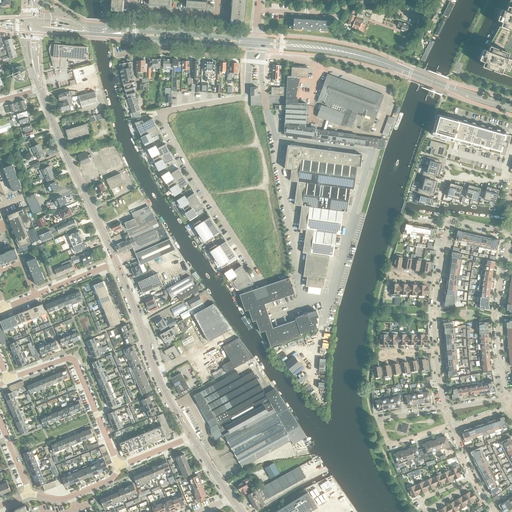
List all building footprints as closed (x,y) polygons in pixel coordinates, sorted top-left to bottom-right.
[(111,0),(111,10),(114,10),(114,11),(115,11),(115,10),(122,11),(123,0),(111,0)] [(232,0),(230,23),(244,24),(246,0),(232,0)] [(454,4),(449,1),(442,15),(447,17),(454,4)] [(500,26),(511,30),(511,7),(508,5),(506,10),(501,9),(497,19),(502,21),(500,26)] [(357,11),(352,9),(350,14),(346,24),(351,26),(357,11)] [(363,20),(362,19),(363,15),(357,13),(356,17),(354,21),(352,27),(362,31),(365,25),(362,24),(363,20)] [(446,19),(442,17),(433,35),(437,37),(446,19)] [(311,30),(311,19),(294,18),(293,29),(311,30)] [(329,21),(311,19),(311,30),(328,31),(329,21)] [(402,23),(398,22),(397,26),(401,27),(400,30),(406,32),(407,30),(410,31),(412,26),(409,25),(403,23),(402,23)] [(0,48),(6,46),(12,44),(11,38),(5,40),(6,43),(3,44),(2,42),(0,42),(0,48)] [(433,43),(429,41),(420,60),(424,62),(433,43)] [(87,47),(60,44),(60,42),(60,43),(57,42),(56,42),(55,42),(54,43),(53,43),(52,44),(51,45),(50,46),(50,47),(50,48),(49,49),(49,50),(50,51),(51,56),(51,57),(52,61),(53,62),(54,67),(56,67),(60,65),(60,66),(60,65),(61,58),(62,58),(62,59),(63,59),(64,59),(65,59),(65,58),(67,58),(68,60),(68,58),(70,58),(88,60),(88,54),(86,54),(87,47)] [(8,52),(14,51),(12,44),(6,46),(8,50),(1,52),(0,50),(0,49),(0,56),(2,56),(1,54),(8,52)] [(482,66),(500,73),(501,74),(501,73),(506,75),(511,59),(507,57),(509,53),(509,52),(490,45),(488,50),(483,48),(479,59),(484,61),(482,66)] [(16,57),(14,51),(8,52),(9,56),(2,58),(3,60),(16,57)] [(146,78),(148,78),(150,78),(151,68),(160,68),(160,59),(149,59),(149,67),(147,67),(147,64),(146,64),(146,71),(146,78)] [(167,69),(172,69),(172,59),(163,59),(163,69),(164,70),(166,70),(167,69)] [(176,90),(176,87),(177,77),(174,77),(175,68),(181,68),(181,62),(178,62),(178,60),(172,59),(172,69),(172,77),(172,87),(171,90),(176,90)] [(141,71),(146,71),(146,64),(145,64),(145,61),(141,60),(141,61),(137,61),(137,64),(136,64),(136,65),(137,65),(136,71),(141,71)] [(205,61),(204,70),(205,70),(205,73),(213,74),(213,71),(214,71),(215,62),(205,61)] [(126,63),(125,63),(128,80),(131,79),(134,79),(131,62),(126,63)] [(231,83),(231,79),(232,79),(232,74),(233,74),(233,75),(237,76),(237,73),(238,63),(237,63),(237,62),(234,62),(234,63),(230,63),(229,74),(227,74),(227,79),(227,83),(231,83)] [(125,63),(120,64),(122,81),(128,80),(125,63)] [(308,77),(308,68),(291,67),(291,75),(287,75),(286,87),(286,96),(285,102),(285,116),(284,135),(377,147),(378,138),(356,135),(356,134),(326,130),(324,130),(317,129),(317,128),(305,127),(307,103),(298,103),(297,98),(295,98),(300,76),(308,77)] [(25,76),(25,75),(25,74),(25,73),(25,72),(24,72),(24,71),(23,70),(22,70),(21,69),(20,69),(19,70),(18,70),(17,71),(16,72),(16,73),(16,74),(16,75),(16,76),(17,77),(17,78),(18,78),(19,79),(20,79),(21,79),(22,79),(23,78),(24,78),(24,77),(25,77),(25,76)] [(321,105),(317,116),(327,120),(324,130),(326,130),(329,121),(340,125),(341,124),(352,128),(353,124),(361,126),(360,129),(369,133),(384,95),(327,74),(317,101),(327,105),(326,107),(321,105)] [(260,93),(258,93),(258,87),(254,87),(254,88),(250,88),(250,96),(251,106),(261,106),(261,96),(260,96),(260,93)] [(271,95),(286,96),(286,87),(280,87),(280,88),(272,87),(271,95)] [(58,95),(59,101),(72,97),(71,91),(58,95)] [(86,94),(85,94),(88,105),(95,104),(91,92),(86,94)] [(82,107),(88,105),(85,94),(79,95),(82,107)] [(135,96),(127,98),(132,113),(133,112),(135,118),(141,116),(139,111),(140,110),(138,107),(139,106),(139,105),(139,104),(138,103),(137,103),(135,96)] [(62,103),(60,103),(62,110),(69,108),(69,105),(72,104),(72,101),(73,100),(72,97),(70,98),(61,100),(62,103)] [(17,108),(26,105),(24,100),(15,103),(16,103),(14,104),(14,103),(5,106),(7,113),(16,110),(15,107),(16,107),(16,108),(17,108)] [(27,109),(26,105),(17,108),(18,110),(15,111),(16,113),(23,111),(23,110),(27,109)] [(8,121),(9,123),(13,122),(13,121),(29,116),(27,111),(13,115),(13,118),(12,119),(12,120),(8,121)] [(437,114),(431,135),(439,137),(455,141),(457,142),(460,143),(504,156),(510,135),(437,114)] [(13,121),(13,122),(13,124),(19,122),(20,124),(31,121),(29,116),(13,121)] [(394,118),(388,116),(382,134),(387,136),(394,118)] [(144,127),(146,131),(156,126),(152,118),(145,122),(146,122),(145,122),(146,126),(144,127)] [(146,126),(145,122),(143,123),(142,120),(135,123),(137,126),(136,127),(140,134),(146,131),(144,127),(146,126)] [(11,129),(11,128),(11,127),(14,126),(13,124),(13,122),(9,123),(0,125),(0,132),(2,132),(11,129)] [(86,123),(81,125),(84,135),(89,133),(86,123)] [(29,135),(30,138),(33,137),(32,134),(34,134),(34,132),(33,130),(32,129),(31,124),(23,127),(22,125),(20,125),(21,127),(20,128),(23,137),(29,135)] [(76,126),(71,128),(73,138),(79,136),(76,126)] [(151,135),(152,137),(153,137),(160,134),(156,126),(146,131),(149,136),(151,135)] [(69,139),(73,138),(71,128),(65,130),(68,138),(69,139)] [(145,144),(146,144),(147,143),(151,141),(152,141),(151,138),(152,137),(151,135),(149,136),(146,131),(140,134),(142,137),(145,144)] [(386,139),(378,138),(377,147),(384,148),(386,139)] [(429,147),(433,148),(432,149),(433,149),(434,148),(435,148),(433,154),(444,157),(447,145),(431,140),(430,143),(429,147)] [(29,153),(29,155),(42,150),(39,144),(29,148),(31,152),(29,153)] [(155,146),(148,149),(150,152),(149,152),(153,160),(161,156),(169,152),(165,144),(159,147),(159,148),(157,149),(155,146)] [(287,144),(284,168),(291,169),(290,181),(297,182),(294,205),(301,206),(298,229),(300,229),(300,233),(303,233),(305,233),(303,253),(306,253),(303,276),(307,277),(306,286),(323,288),(324,279),(326,279),(329,256),(333,257),(336,234),(340,234),(343,211),(347,212),(350,189),(353,189),(357,166),(360,167),(362,155),(302,147),(302,146),(287,144)] [(42,150),(29,155),(31,158),(36,155),(37,159),(45,155),(42,150)] [(78,155),(82,164),(90,161),(89,158),(92,157),(90,154),(87,155),(86,152),(78,155)] [(173,159),(169,152),(161,156),(165,163),(166,162),(166,163),(173,159)] [(164,163),(165,163),(161,156),(153,160),(157,167),(159,170),(166,166),(164,163)] [(440,170),(442,164),(439,163),(439,160),(427,157),(426,160),(430,161),(428,167),(440,170)] [(3,168),(4,168),(6,174),(5,174),(6,174),(15,170),(14,167),(13,167),(12,164),(3,168)] [(39,175),(39,177),(40,177),(52,172),(50,166),(39,171),(41,175),(39,175)] [(439,176),(440,170),(428,167),(427,172),(423,171),(422,174),(434,178),(435,175),(439,176)] [(172,173),(171,174),(173,177),(171,179),(174,182),(183,176),(178,168),(172,173)] [(7,176),(8,180),(17,176),(16,174),(16,173),(15,170),(6,174),(6,176),(7,176)] [(52,172),(40,177),(39,177),(34,180),(35,182),(40,179),(41,180),(43,179),(45,182),(55,178),(52,172)] [(163,179),(168,186),(174,182),(171,179),(173,177),(171,174),(170,174),(168,172),(162,176),(164,178),(163,179)] [(106,179),(111,189),(124,183),(120,173),(106,179)] [(437,181),(434,180),(434,178),(422,174),(421,178),(425,179),(423,184),(435,187),(436,187),(437,182),(437,181)] [(8,180),(10,183),(9,183),(10,185),(11,185),(20,182),(18,178),(17,176),(8,180)] [(183,176),(174,182),(168,186),(172,193),(173,192),(174,195),(177,193),(180,191),(181,191),(179,188),(181,187),(188,183),(183,176)] [(47,185),(46,183),(42,185),(44,189),(48,187),(51,193),(60,189),(58,183),(56,184),(55,181),(47,185)] [(11,185),(11,187),(13,191),(21,188),(20,185),(21,185),(20,182),(11,185)] [(95,190),(97,194),(101,192),(102,193),(106,191),(102,183),(95,186),(96,190),(95,190)] [(450,183),(449,187),(446,186),(444,195),(453,197),(456,185),(450,183)] [(418,188),(417,192),(429,195),(430,192),(434,193),(436,187),(435,187),(423,184),(422,189),(418,188)] [(462,196),(465,188),(456,185),(453,197),(459,199),(460,196),(462,196)] [(462,196),(471,199),(474,187),(468,185),(467,188),(465,188),(462,196)] [(480,198),(483,189),(474,187),(471,199),(477,200),(478,197),(480,198)] [(487,187),(486,190),(483,189),(480,198),(489,200),(493,188),(487,187)] [(496,199),(499,199),(499,200),(501,191),(493,188),(489,200),(495,202),(496,199)] [(417,192),(416,195),(420,196),(418,204),(417,204),(424,205),(424,204),(424,203),(431,205),(431,204),(432,200),(432,199),(429,198),(429,195),(417,192)] [(182,207),(184,210),(199,200),(194,193),(188,197),(186,198),(184,196),(177,200),(182,207)] [(26,198),(28,203),(36,200),(34,194),(26,198)] [(51,203),(50,207),(56,209),(57,207),(67,203),(64,198),(63,199),(62,196),(54,200),(53,199),(49,200),(51,203)] [(28,203),(33,214),(41,210),(36,200),(28,203)] [(197,211),(203,207),(199,200),(184,210),(186,213),(190,219),(197,215),(195,212),(197,211)] [(125,224),(122,225),(123,229),(123,231),(127,230),(127,231),(137,227),(137,226),(154,219),(148,206),(143,208),(131,213),(133,218),(124,222),(125,224)] [(31,220),(29,220),(24,208),(7,215),(16,235),(14,236),(19,248),(39,240),(31,220)] [(61,219),(62,219),(64,218),(64,219),(66,218),(66,217),(72,215),(70,212),(71,211),(70,209),(69,209),(69,208),(55,214),(56,218),(58,217),(59,218),(58,219),(61,220),(61,219)] [(36,220),(39,227),(46,224),(43,217),(36,220)] [(203,227),(205,230),(214,224),(210,217),(203,221),(204,221),(203,222),(205,226),(203,227)] [(133,249),(135,253),(169,238),(160,220),(159,221),(157,218),(137,227),(127,231),(123,233),(124,235),(127,241),(124,242),(124,241),(114,245),(118,254),(118,253),(133,247),(133,249)] [(59,233),(76,225),(74,219),(58,226),(57,224),(49,228),(50,231),(51,233),(58,230),(59,233)] [(199,234),(205,230),(203,227),(205,226),(203,222),(202,223),(200,220),(193,224),(195,227),(199,234)] [(120,230),(123,229),(122,225),(120,222),(119,223),(119,222),(116,223),(117,224),(111,226),(113,230),(114,230),(115,232),(120,230)] [(210,233),(212,236),(213,235),(213,236),(219,232),(214,224),(205,230),(208,235),(210,233)] [(407,233),(410,234),(412,225),(410,225),(410,224),(405,224),(405,227),(403,227),(403,234),(407,234),(407,233)] [(413,234),(416,235),(418,226),(412,225),(410,234),(410,237),(412,237),(413,234)] [(419,235),(423,236),(424,227),(418,226),(416,235),(416,238),(419,238),(419,235)] [(428,239),(429,237),(430,228),(424,227),(423,236),(422,238),(428,239)] [(204,241),(206,243),(212,239),(211,237),(212,236),(210,233),(208,235),(205,230),(199,234),(204,241)] [(53,237),(51,233),(50,231),(39,235),(42,242),(53,237)] [(68,235),(70,239),(67,240),(68,243),(71,241),(73,247),(83,242),(80,234),(81,233),(80,231),(79,231),(78,231),(68,235)] [(463,232),(460,243),(466,244),(469,233),(463,232)] [(475,235),(469,233),(466,244),(473,246),(473,243),(475,235)] [(475,235),(473,243),(473,246),(479,247),(481,236),(475,235)] [(485,248),(485,246),(487,237),(481,236),(479,247),(485,248)] [(485,246),(492,247),(494,239),(487,237),(485,246)] [(140,265),(175,249),(169,238),(135,253),(140,265)] [(219,246),(218,246),(217,247),(216,244),(209,248),(211,251),(215,258),(230,248),(225,241),(219,245),(219,246)] [(84,244),(83,242),(73,247),(76,252),(86,248),(86,247),(87,246),(86,244),(84,244)] [(222,268),(222,267),(228,263),(226,261),(228,259),(229,260),(235,256),(230,248),(215,258),(220,265),(222,268)] [(12,249),(8,251),(12,260),(18,257),(15,249),(12,250),(12,249)] [(5,253),(3,254),(6,262),(10,260),(10,261),(12,260),(8,251),(5,252),(5,253)] [(77,256),(75,257),(77,262),(80,261),(80,260),(82,259),(85,265),(93,261),(90,255),(85,258),(83,253),(77,256)] [(405,258),(404,259),(402,259),(402,257),(402,255),(396,254),(396,256),(394,266),(400,268),(400,266),(403,267),(403,268),(405,258)] [(62,264),(63,267),(65,273),(74,269),(71,264),(73,263),(74,264),(77,262),(75,257),(75,255),(71,257),(72,259),(62,264)] [(27,261),(29,267),(38,264),(37,260),(36,260),(35,258),(27,261)] [(412,270),(414,259),(413,261),(411,261),(411,259),(405,258),(403,268),(409,269),(409,268),(412,268),(412,270)] [(421,271),(423,259),(418,258),(418,260),(414,259),(412,270),(418,271),(418,269),(421,270),(421,271)] [(423,259),(421,271),(427,272),(427,271),(431,271),(432,263),(423,261),(423,259)] [(137,261),(130,264),(132,269),(131,269),(132,269),(135,276),(143,272),(140,265),(139,265),(137,261)] [(30,269),(31,273),(40,269),(39,267),(40,267),(38,264),(29,267),(30,269)] [(253,284),(241,265),(235,269),(235,270),(233,271),(231,268),(225,273),(227,275),(226,275),(231,283),(233,281),(238,290),(239,290),(253,284)] [(57,276),(65,273),(63,267),(55,270),(57,276)] [(34,278),(34,279),(43,275),(42,272),(41,272),(40,269),(31,273),(33,277),(33,279),(34,278)] [(138,282),(143,293),(162,284),(157,273),(138,282)] [(45,281),(44,279),(44,278),(43,275),(34,279),(36,284),(45,281)] [(182,299),(195,292),(200,289),(196,283),(194,284),(189,276),(166,289),(169,294),(171,298),(177,295),(180,301),(183,300),(182,299)] [(269,284),(239,294),(245,310),(248,309),(252,321),(256,320),(260,332),(265,330),(270,346),(286,341),(293,338),(301,336),(300,333),(317,328),(315,323),(317,322),(316,318),(318,317),(316,310),(295,317),(295,320),(288,322),(280,325),(272,327),(268,316),(264,303),(274,300),(284,297),(294,293),(289,277),(279,281),(269,284)] [(105,286),(103,281),(92,285),(94,290),(105,286)] [(400,296),(401,284),(400,284),(400,285),(398,285),(398,284),(395,283),(394,283),(393,283),(392,283),(391,283),(391,289),(390,289),(389,290),(389,292),(390,293),(391,293),(391,296),(400,296)] [(409,295),(410,284),(410,286),(407,286),(407,284),(401,284),(400,296),(400,294),(406,294),(406,293),(409,293),(409,295)] [(418,295),(419,285),(419,286),(416,286),(416,285),(410,284),(409,295),(415,295),(415,294),(418,295)] [(425,285),(419,285),(418,295),(425,295),(425,294),(428,294),(428,287),(425,287),(425,285)] [(107,290),(105,286),(94,290),(96,295),(107,290)] [(202,288),(200,289),(195,292),(197,296),(184,303),(191,314),(205,306),(205,307),(211,304),(202,288)] [(109,295),(107,290),(96,295),(98,299),(109,295)] [(74,293),(78,303),(83,300),(79,291),(74,293)] [(68,295),(72,305),(78,303),(74,293),(68,295)] [(71,303),(72,305),(68,295),(62,298),(65,305),(67,309),(70,308),(68,304),(71,303)] [(109,295),(98,299),(100,304),(110,300),(109,295)] [(148,306),(161,300),(166,298),(165,296),(165,295),(158,299),(158,298),(157,297),(156,297),(154,297),(153,297),(145,300),(148,306)] [(65,305),(62,298),(57,300),(60,308),(65,305)] [(54,310),(60,308),(57,300),(51,302),(54,310)] [(112,304),(110,300),(100,304),(102,309),(112,304)] [(163,302),(161,300),(148,306),(150,312),(160,307),(159,304),(163,302)] [(45,305),(48,312),(54,310),(51,302),(45,305)] [(175,317),(188,309),(184,302),(171,309),(175,317)] [(213,303),(193,314),(208,341),(232,328),(213,303)] [(42,304),(37,306),(42,316),(46,315),(42,304)] [(102,309),(103,313),(114,309),(112,304),(102,309)] [(37,318),(42,316),(37,306),(33,308),(37,318)] [(33,308),(28,309),(32,320),(37,318),(33,308)] [(23,311),(28,322),(32,320),(28,309),(23,311)] [(116,313),(114,309),(103,313),(105,318),(116,313)] [(180,314),(183,319),(190,315),(188,310),(180,314)] [(23,311),(19,313),(23,324),(28,322),(23,311)] [(23,324),(19,313),(14,315),(19,326),(23,324)] [(107,322),(118,318),(116,313),(105,318),(107,322)] [(14,315),(9,317),(14,328),(19,326),(14,315)] [(14,328),(9,317),(5,319),(9,330),(14,328)] [(120,323),(118,318),(107,322),(109,327),(120,323)] [(162,318),(155,321),(157,325),(158,325),(160,330),(167,327),(168,328),(170,327),(176,323),(173,318),(167,322),(166,319),(164,321),(162,318)] [(9,330),(5,319),(0,320),(0,321),(4,332),(9,330)] [(183,320),(177,323),(182,331),(187,328),(183,320)] [(121,333),(129,330),(127,324),(119,327),(121,333)] [(171,328),(160,334),(164,342),(163,341),(174,335),(175,335),(175,334),(178,332),(175,326),(171,328)] [(52,336),(55,335),(52,327),(44,330),(45,332),(49,331),(50,332),(52,336)] [(70,334),(73,342),(79,340),(75,329),(72,329),(72,330),(73,333),(70,334)] [(124,339),(132,335),(129,330),(121,333),(120,334),(121,337),(118,338),(119,341),(124,339)] [(69,332),(64,334),(68,344),(73,342),(70,334),(69,332)] [(390,344),(390,332),(381,332),(381,334),(380,334),(380,344),(381,344),(382,345),(383,345),(384,344),(387,344),(387,343),(390,343),(390,344)] [(399,344),(399,332),(390,332),(390,344),(391,345),(392,345),(393,344),(396,344),(396,343),(399,343),(399,344)] [(408,344),(408,334),(405,334),(405,332),(399,332),(399,344),(405,344),(405,343),(408,343),(408,344)] [(417,344),(417,332),(417,334),(408,334),(408,344),(414,344),(414,343),(417,343),(417,344)] [(424,332),(417,332),(417,344),(424,344),(424,343),(427,343),(427,336),(424,336),(424,334),(424,332)] [(62,346),(68,344),(64,334),(63,333),(60,334),(61,335),(62,338),(59,339),(62,346)] [(134,341),(132,335),(124,339),(126,344),(134,341)] [(223,366),(226,373),(253,357),(238,337),(223,346),(230,360),(222,365),(223,366)] [(94,338),(86,341),(89,346),(96,343),(100,342),(99,339),(95,341),(94,338)] [(50,343),(53,350),(58,348),(55,340),(50,343)] [(10,344),(12,350),(19,347),(17,341),(9,344),(10,344)] [(40,355),(41,354),(41,355),(42,355),(47,352),(44,345),(45,345),(43,342),(37,345),(38,346),(37,347),(40,355)] [(176,342),(166,348),(168,352),(175,349),(178,354),(182,352),(176,342)] [(44,345),(47,352),(53,350),(50,343),(45,345),(44,345)] [(101,348),(102,347),(101,345),(97,346),(96,343),(89,346),(91,352),(101,348)] [(21,346),(19,347),(12,350),(14,355),(24,351),(21,346)] [(124,349),(126,355),(134,352),(132,346),(124,349)] [(93,358),(95,357),(96,359),(100,357),(99,355),(101,355),(102,354),(103,354),(103,353),(103,352),(101,348),(91,352),(93,357),(93,358)] [(24,351),(14,355),(16,361),(24,358),(26,357),(24,351)] [(35,357),(37,359),(37,361),(40,360),(37,352),(35,353),(32,355),(33,358),(35,357)] [(137,357),(134,352),(126,355),(129,360),(137,357)] [(129,360),(131,366),(139,363),(137,357),(129,360)] [(24,358),(16,361),(18,366),(18,367),(23,365),(24,366),(30,364),(29,361),(25,362),(24,358)] [(420,370),(424,369),(425,372),(430,371),(429,367),(428,360),(425,360),(425,359),(419,360),(420,370)] [(100,363),(99,360),(91,363),(93,368),(101,365),(103,364),(102,362),(100,363)] [(410,361),(412,374),(411,371),(417,370),(417,369),(420,368),(420,370),(419,360),(419,361),(416,362),(416,360),(410,361)] [(400,363),(402,373),(406,372),(407,374),(412,374),(410,361),(409,361),(410,363),(407,363),(407,362),(400,363)] [(130,373),(131,373),(141,368),(139,363),(131,366),(128,367),(130,373)] [(402,373),(400,363),(401,364),(398,365),(397,363),(391,364),(393,374),(399,373),(399,372),(402,371),(402,373)] [(393,374),(391,364),(392,366),(389,366),(388,365),(382,366),(384,378),(390,377),(390,375),(390,374),(393,374)] [(101,365),(93,368),(96,374),(103,371),(105,370),(104,367),(102,368),(101,365)] [(223,366),(211,373),(215,379),(226,373),(223,366)] [(375,377),(381,376),(381,375),(384,374),(384,376),(384,378),(382,366),(382,367),(380,368),(379,366),(373,367),(374,373),(373,373),(372,374),(373,376),(374,377),(375,377)] [(143,374),(141,368),(131,373),(133,378),(143,374)] [(66,370),(60,372),(64,380),(69,377),(66,370)] [(98,379),(105,376),(108,376),(106,373),(104,374),(103,371),(96,374),(98,379)] [(201,391),(193,395),(197,403),(210,427),(211,432),(211,433),(212,435),(212,436),(216,439),(218,438),(224,435),(226,439),(232,450),(238,461),(242,467),(277,448),(291,440),(293,444),(301,439),(305,436),(306,436),(275,388),(266,394),(252,371),(241,378),(237,371),(201,391)] [(55,374),(58,382),(64,380),(60,372),(55,374)] [(182,392),(183,392),(183,391),(185,390),(189,387),(181,372),(176,375),(175,374),(174,375),(175,376),(170,378),(173,383),(177,390),(176,390),(178,394),(182,392)] [(55,374),(49,377),(53,384),(58,382),(55,374)] [(135,384),(138,382),(146,379),(143,374),(133,378),(135,384)] [(108,382),(105,376),(98,379),(100,385),(108,382)] [(44,379),(47,386),(53,384),(49,377),(44,379)] [(38,381),(41,389),(43,392),(46,391),(44,388),(47,386),(44,379),(38,381)] [(138,382),(140,388),(148,385),(146,379),(138,382)] [(38,381),(33,383),(36,391),(41,389),(38,381)] [(110,387),(108,382),(100,385),(102,391),(110,387)] [(33,392),(36,391),(33,383),(27,386),(31,395),(33,394),(33,392)] [(150,390),(148,385),(140,388),(142,394),(151,391),(150,390)] [(102,391),(105,396),(112,393),(110,387),(102,391)] [(426,392),(422,393),(424,403),(427,403),(427,402),(430,401),(429,395),(432,395),(431,387),(425,388),(426,392)] [(416,389),(418,403),(421,403),(421,404),(424,403),(422,393),(419,393),(418,388),(416,389)] [(12,392),(11,392),(5,395),(7,400),(14,397),(16,396),(14,391),(12,392)] [(401,392),(402,400),(405,399),(406,405),(409,405),(409,406),(412,405),(411,394),(407,395),(407,391),(401,392)] [(396,397),(393,397),(395,408),(398,408),(398,407),(401,406),(400,400),(402,400),(401,392),(396,393),(396,397)] [(115,399),(112,393),(105,396),(107,402),(115,399)] [(386,394),(389,408),(392,408),(392,409),(395,408),(393,397),(390,398),(389,393),(386,394)] [(380,410),(383,410),(381,399),(381,396),(377,397),(377,394),(372,395),(373,405),(376,404),(377,410),(380,410)] [(7,400),(9,406),(19,402),(18,399),(16,400),(14,397),(7,400)] [(141,400),(143,406),(151,402),(149,397),(141,400)] [(81,405),(82,405),(80,399),(76,401),(77,404),(74,405),(77,412),(82,410),(83,410),(81,405)] [(116,402),(115,399),(107,402),(109,407),(111,407),(112,409),(121,406),(119,401),(116,402)] [(19,402),(9,406),(12,411),(19,408),(17,403),(19,402)] [(73,402),(67,405),(71,414),(77,412),(74,405),(73,402)] [(143,406),(146,411),(153,408),(151,402),(143,406)] [(71,414),(67,405),(62,407),(66,417),(71,414)] [(60,419),(66,417),(62,407),(59,408),(60,410),(57,412),(60,419)] [(20,411),(19,408),(12,411),(14,417),(24,413),(22,410),(20,411)] [(148,417),(156,414),(156,413),(153,408),(146,411),(143,412),(144,415),(147,414),(148,417)] [(55,413),(52,414),(55,421),(60,419),(57,412),(56,409),(54,410),(55,413)] [(110,419),(117,416),(115,410),(107,414),(108,414),(110,419)] [(55,421),(52,414),(51,412),(48,413),(49,415),(46,416),(49,424),(55,421)] [(26,419),(24,413),(14,417),(16,423),(24,419),(26,419)] [(122,421),(120,415),(117,416),(110,419),(112,425),(122,421)] [(49,424),(46,416),(41,418),(40,418),(43,426),(44,426),(49,424)] [(499,418),(500,419),(497,419),(500,428),(502,427),(503,428),(507,427),(503,416),(499,418)] [(26,425),(24,419),(16,423),(18,428),(26,425)] [(491,421),(495,432),(494,430),(500,428),(497,419),(495,420),(495,419),(491,421)] [(122,421),(112,425),(114,430),(114,431),(122,427),(120,422),(122,421)] [(485,423),(489,434),(495,432),(491,421),(488,422),(488,423),(485,423)] [(479,425),(482,434),(488,432),(489,434),(485,423),(483,424),(483,423),(479,425)] [(28,431),(26,425),(18,428),(21,434),(28,431)] [(473,428),(476,436),(482,434),(479,425),(476,426),(476,427),(473,428)] [(161,438),(166,437),(166,436),(165,435),(164,432),(163,429),(162,427),(161,426),(157,428),(161,438)] [(467,429),(470,438),(476,436),(473,428),(471,428),(471,427),(467,429)] [(152,429),(157,440),(161,438),(157,428),(152,429)] [(93,436),(92,432),(90,429),(85,431),(88,439),(93,436)] [(152,429),(147,431),(152,442),(157,440),(152,429)] [(464,440),(470,438),(467,429),(464,430),(464,431),(461,432),(464,440)] [(85,431),(79,433),(82,441),(88,439),(85,431)] [(147,431),(143,433),(147,444),(152,442),(147,431)] [(73,435),(76,443),(82,441),(79,433),(73,435)] [(138,435),(143,446),(147,444),(143,433),(138,435)] [(73,435),(68,438),(71,445),(76,443),(73,435)] [(138,435),(134,437),(138,448),(143,446),(138,435)] [(442,437),(440,438),(443,448),(446,447),(448,450),(453,448),(451,441),(448,442),(446,436),(443,437),(442,437)] [(129,439),(133,450),(138,448),(134,437),(129,439)] [(504,446),(511,442),(511,441),(511,440),(510,437),(501,441),(502,444),(501,445),(502,447),(504,446)] [(68,447),(71,445),(68,438),(62,440),(65,448),(67,450),(69,449),(68,447)] [(443,448),(440,438),(437,439),(434,440),(439,454),(441,454),(440,449),(443,448)] [(129,439),(124,441),(129,452),(133,450),(129,439)] [(62,440),(57,442),(60,450),(65,448),(62,440)] [(428,442),(432,452),(435,451),(437,455),(439,454),(434,440),(431,441),(428,442)] [(129,452),(124,441),(119,443),(124,454),(129,452)] [(50,450),(52,455),(55,453),(54,452),(60,450),(57,442),(51,445),(53,449),(50,450)] [(422,451),(424,458),(430,456),(428,453),(432,452),(428,442),(425,443),(426,443),(423,444),(425,450),(422,451)] [(411,448),(412,451),(414,458),(417,457),(419,460),(424,458),(422,451),(419,452),(417,446),(414,447),(413,447),(411,448)] [(471,454),(472,456),(483,452),(480,447),(479,447),(470,452),(471,455),(471,454)] [(414,458),(412,451),(411,448),(408,449),(405,450),(410,464),(412,463),(411,459),(414,458)] [(34,455),(32,450),(23,453),(25,459),(34,455)] [(402,451),(399,451),(403,462),(406,460),(408,465),(410,464),(405,450),(402,451)] [(403,462),(399,451),(396,452),(397,453),(394,454),(396,460),(393,461),(395,468),(401,466),(399,463),(403,462)] [(485,457),(483,452),(472,456),(475,461),(485,457)] [(177,462),(187,458),(186,456),(185,457),(184,454),(173,458),(175,460),(176,460),(177,462)] [(34,455),(25,459),(28,464),(36,461),(34,455)] [(103,457),(98,459),(104,471),(105,471),(105,470),(108,469),(106,465),(105,462),(104,459),(103,457)] [(475,461),(477,466),(487,461),(485,457),(475,461)] [(177,467),(188,463),(187,460),(187,458),(177,462),(178,464),(176,465),(177,467)] [(101,472),(104,471),(98,459),(99,462),(97,463),(96,461),(94,462),(98,473),(101,471),(101,472)] [(164,462),(161,463),(166,473),(168,472),(167,470),(170,469),(166,460),(164,461),(164,462)] [(28,464),(30,470),(38,466),(36,461),(28,464)] [(479,471),(490,466),(487,461),(477,466),(479,471)] [(92,465),(90,466),(94,475),(96,475),(95,474),(98,473),(94,462),(92,463),(92,465)] [(301,465),(248,494),(255,506),(256,510),(265,505),(263,502),(263,501),(306,477),(308,476),(306,472),(304,473),(303,472),(304,471),(310,468),(307,462),(301,465)] [(273,462),(264,467),(270,478),(279,473),(273,462)] [(163,474),(166,473),(161,463),(158,464),(158,463),(156,464),(160,473),(163,472),(163,474)] [(181,471),(190,468),(190,466),(189,466),(188,463),(177,467),(178,470),(180,469),(181,471)] [(158,474),(160,473),(156,464),(154,465),(155,466),(152,467),(152,469),(153,469),(156,477),(158,476),(158,474)] [(92,476),(94,475),(90,466),(88,467),(87,465),(85,466),(89,476),(92,475),(92,476)] [(456,467),(450,469),(454,479),(455,478),(456,479),(457,478),(457,477),(460,476),(459,475),(462,474),(459,465),(455,466),(456,467)] [(41,472),(38,466),(30,470),(32,475),(41,472)] [(83,469),(81,470),(85,479),(86,478),(89,476),(85,466),(82,467),(83,469)] [(479,471),(482,476),(492,471),(490,466),(479,471)] [(157,479),(156,477),(153,469),(152,469),(152,467),(149,468),(149,469),(148,470),(151,479),(154,478),(155,480),(157,479)] [(191,470),(190,468),(181,471),(182,474),(180,475),(181,477),(192,473),(191,470)] [(446,468),(441,471),(446,482),(452,480),(451,479),(454,477),(454,479),(450,469),(450,470),(448,471),(447,471),(446,468)] [(83,480),(85,479),(81,470),(78,471),(77,469),(75,470),(80,480),(82,479),(83,480)] [(74,473),(71,474),(75,483),(77,482),(76,482),(80,480),(75,470),(73,471),(74,473)] [(143,472),(148,483),(150,482),(149,480),(151,479),(148,470),(146,471),(143,472)] [(446,483),(446,482),(441,471),(436,473),(437,475),(433,477),(437,486),(443,484),(443,482),(445,481),(446,483)] [(484,481),(494,475),(492,471),(482,476),(484,481)] [(32,475),(35,481),(43,478),(41,472),(32,475)] [(73,484),(75,483),(71,474),(71,472),(66,474),(70,484),(73,483),(73,484)] [(145,484),(148,483),(143,472),(140,474),(140,473),(138,474),(142,483),(144,482),(145,484)] [(62,478),(65,487),(67,486),(67,485),(70,484),(66,474),(63,475),(64,477),(62,478)] [(134,477),(133,477),(135,482),(136,482),(138,487),(140,486),(140,484),(142,483),(138,474),(136,474),(137,475),(134,476),(134,477)] [(191,484),(200,480),(198,475),(189,479),(191,484)] [(487,485),(495,481),(497,480),(494,475),(484,481),(487,485)] [(431,478),(425,480),(429,490),(435,487),(434,486),(437,485),(437,486),(433,477),(434,478),(431,479),(431,478)] [(45,483),(43,478),(35,481),(37,487),(38,487),(40,487),(41,486),(41,485),(45,483)] [(240,491),(242,495),(248,492),(248,491),(247,492),(245,488),(248,487),(246,483),(250,481),(248,478),(241,481),(242,482),(237,485),(240,491)] [(4,483),(2,484),(6,493),(8,492),(7,491),(10,490),(6,480),(4,481),(4,483)] [(202,485),(200,480),(191,484),(193,489),(202,485)] [(422,482),(416,484),(421,493),(426,491),(426,490),(428,488),(429,490),(425,480),(425,481),(422,482)] [(490,490),(499,484),(497,485),(495,481),(487,485),(490,490)] [(136,492),(133,483),(131,484),(128,486),(132,496),(135,495),(134,493),(136,492)] [(132,496),(128,486),(127,484),(126,484),(125,485),(124,485),(124,486),(123,487),(127,496),(129,495),(130,497),(132,496)] [(412,497),(414,498),(415,497),(415,496),(418,495),(417,493),(420,492),(420,494),(421,493),(416,484),(417,486),(414,487),(414,485),(408,488),(412,497)] [(502,489),(499,484),(490,490),(491,492),(492,495),(502,489)] [(195,494),(204,490),(202,485),(193,489),(195,494)] [(127,496),(123,487),(121,488),(119,490),(119,489),(118,490),(119,492),(119,491),(123,500),(125,499),(124,497),(127,496)] [(204,490),(195,494),(197,499),(195,500),(194,501),(195,503),(205,499),(203,497),(206,496),(204,490)] [(124,502),(123,500),(119,491),(119,492),(116,493),(116,492),(114,493),(118,502),(120,501),(121,503),(124,502)] [(463,495),(469,504),(474,501),(473,499),(476,498),(472,491),(469,493),(469,492),(463,495)] [(309,511),(317,507),(308,492),(286,505),(275,511),(309,511)] [(113,494),(110,495),(114,506),(116,505),(116,503),(118,502),(114,493),(112,493),(113,494)] [(112,507),(114,506),(110,495),(109,494),(108,494),(107,494),(106,495),(106,496),(105,496),(109,506),(111,505),(112,507)] [(172,499),(176,508),(181,506),(177,497),(176,494),(171,497),(172,499)] [(182,495),(177,497),(181,506),(186,504),(182,495)] [(455,500),(461,508),(466,505),(465,504),(468,502),(469,504),(463,495),(464,496),(462,498),(461,496),(455,500)] [(106,507),(109,506),(105,496),(103,497),(103,498),(100,499),(101,500),(100,502),(102,503),(104,510),(107,509),(106,507)] [(162,503),(165,511),(166,511),(171,510),(167,501),(166,498),(161,500),(162,503)] [(167,501),(171,510),(176,508),(172,499),(167,501)] [(511,506),(511,505),(508,499),(503,502),(508,510),(511,506)] [(453,501),(448,504),(452,511),(454,511),(458,510),(457,509),(460,507),(461,509),(461,508),(455,500),(456,501),(454,502),(453,501)] [(503,511),(505,511),(507,511),(508,510),(503,502),(501,504),(501,503),(498,505),(503,511)] [(165,511),(162,503),(157,505),(159,511),(165,511)]
